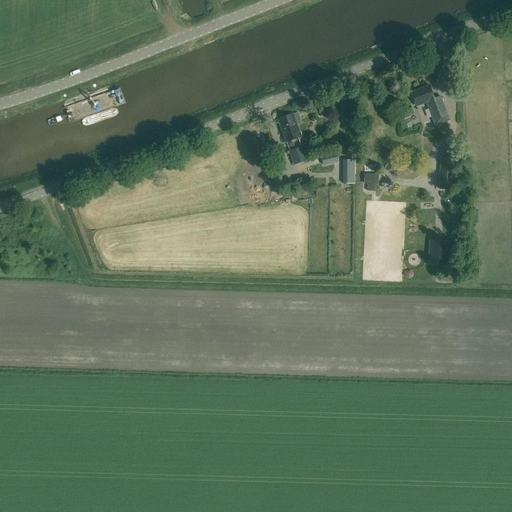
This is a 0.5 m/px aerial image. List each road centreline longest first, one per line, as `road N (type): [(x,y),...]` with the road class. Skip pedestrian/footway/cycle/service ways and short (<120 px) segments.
road 1 (tertiary): [(0,207),(511,10)]
road 2 (tertiary): [(282,0),(0,106)]
